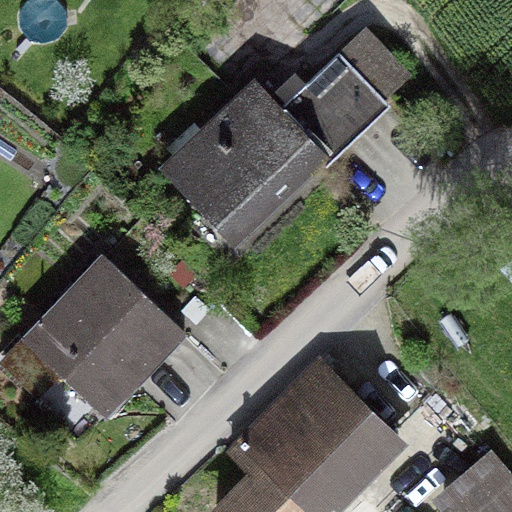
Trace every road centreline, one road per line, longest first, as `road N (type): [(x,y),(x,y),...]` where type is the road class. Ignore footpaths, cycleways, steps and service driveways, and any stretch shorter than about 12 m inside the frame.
road 1 (residential): [(511,149),(382,258),(114,511)]
road 2 (track): [(387,0),(473,127),(506,153)]
